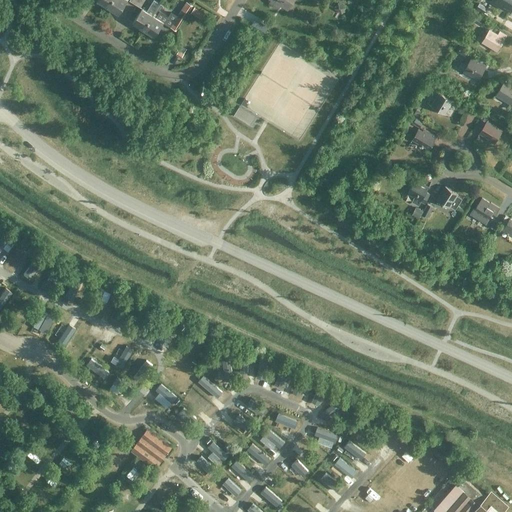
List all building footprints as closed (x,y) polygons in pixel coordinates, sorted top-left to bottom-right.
[(111,0),(108,6),(119,13),(127,0),(111,0)] [(144,29),(154,12),(160,3),(154,0),(153,0),(147,11),(142,7),(133,22),(144,29)] [(511,0),(494,0),(493,3),(505,10),(507,7),(511,10),(511,0)] [(186,1),(177,15),(170,26),(176,29),(192,5),(186,1)] [(165,22),(169,17),(159,11),(163,5),(160,3),(154,12),(144,29),(155,35),(160,27),(163,21),(165,22)] [(338,3),(334,8),(342,13),(345,7),(338,3)] [(476,9),(483,13),(487,7),(479,3),(476,9)] [(202,19),(206,13),(196,6),(192,12),(202,19)] [(165,22),(170,26),(177,15),(172,12),(169,17),(165,22)] [(255,19),(253,24),(267,30),(269,25),(255,19)] [(497,50),(505,35),(499,31),(497,34),(489,30),(482,41),(497,50)] [(461,45),(457,52),(465,56),(468,49),(461,45)] [(186,50),(180,47),(176,54),(181,58),(186,50)] [(485,65),(483,63),(485,59),(476,55),(474,59),(472,57),(471,57),(461,75),(462,75),(464,70),(477,78),(475,82),(485,65),(485,64),(485,65)] [(509,105),(511,99),(511,86),(504,82),(506,79),(505,79),(495,96),(497,94),(510,102),(508,105),(509,105)] [(430,105),(445,114),(453,101),(438,91),(430,105)] [(423,121),(416,117),(412,123),(419,127),(423,121)] [(494,143),(502,131),(486,121),(480,132),(488,137),(487,139),(494,143)] [(423,145),(429,149),(437,136),(427,130),(425,133),(418,128),(412,139),(421,144),(421,145),(423,146),(423,145)] [(411,201),(418,205),(421,200),(425,202),(430,194),(426,192),(429,186),(415,178),(407,193),(413,197),(411,201)] [(462,198),(457,195),(458,194),(445,185),(436,199),(449,207),(450,206),(455,209),(462,198)] [(473,208),(470,213),(486,223),(489,217),(491,215),(494,210),(496,212),(499,207),(490,202),(490,203),(482,197),(475,208),(473,208)] [(426,217),(432,207),(427,204),(421,214),(426,217)] [(423,210),(417,207),(416,206),(411,214),(419,218),(423,210)] [(498,221),(493,218),(488,226),(494,229),(498,221)] [(502,231),(511,236),(511,219),(510,218),(499,235),(502,231)] [(1,236),(0,237),(0,254),(9,242),(1,236)] [(33,259),(22,274),(30,280),(41,265),(33,259)] [(72,282),(62,299),(71,304),(81,287),(72,282)] [(6,284),(0,291),(0,303),(3,305),(14,290),(6,284)] [(99,292),(91,309),(99,314),(108,297),(99,292)] [(120,298),(112,316),(121,320),(129,302),(120,298)] [(145,310),(137,327),(146,332),(154,314),(145,310)] [(48,315),(38,332),(47,337),(56,320),(48,315)] [(166,342),(176,326),(168,321),(157,337),(166,342)] [(67,322),(56,338),(65,343),(75,327),(67,322)] [(187,331),(174,346),(182,352),(194,338),(187,331)] [(126,344),(115,359),(123,365),(134,349),(126,344)] [(238,353),(239,372),(248,372),(246,353),(238,353)] [(260,358),(257,376),(265,378),(268,359),(260,358)] [(108,368),(91,359),(86,368),(103,377),(108,368)] [(222,362),(225,381),(233,380),(231,361),(222,362)] [(282,366),(274,384),(282,387),(290,370),(282,366)] [(136,385),(120,375),(114,383),(131,393),(136,385)] [(299,377),(291,394),(298,398),(306,381),(299,377)] [(201,385),(216,397),(221,391),(207,378),(201,385)] [(177,396),(162,383),(156,391),(171,403),(177,396)] [(339,397),(325,409),(330,416),(344,403),(339,397)] [(267,409),(251,400),(247,407),(263,417),(267,409)] [(298,422),(280,415),(277,422),(295,430),(298,422)] [(131,448),(155,467),(171,446),(146,428),(131,448)] [(337,435),(319,428),(316,435),(334,442),(337,435)] [(284,442),(271,429),(265,435),(278,448),(284,442)] [(365,454),(351,441),(346,447),(359,460),(365,454)] [(231,456),(217,442),(211,448),(225,462),(231,456)] [(269,458),(256,445),(250,451),(263,464),(269,458)] [(215,470),(201,456),(195,462),(209,476),(215,470)] [(353,472),(340,458),(334,464),(347,477),(353,472)] [(253,474),(239,461),(233,466),(247,480),(253,474)] [(311,476),(297,463),(291,469),(305,482),(311,476)] [(238,489),(224,475),(218,481),(232,495),(238,489)] [(464,491),(445,511),(501,511),(507,505),(491,491),(486,497),(464,477),(463,478),(464,479),(458,485),(464,491)] [(280,501),(266,487),(260,493),(274,506),(280,501)] [(261,511),(252,503),(246,508),(249,511),(261,511)]
